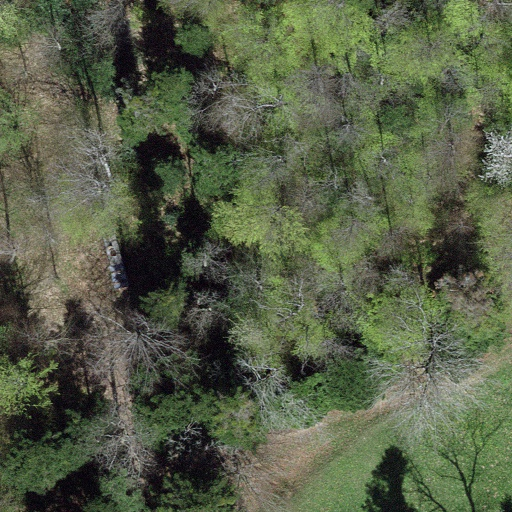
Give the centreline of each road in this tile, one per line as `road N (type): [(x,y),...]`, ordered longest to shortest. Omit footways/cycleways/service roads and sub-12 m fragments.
road 1 (track): [(224,511),(356,411),(511,349)]
road 2 (track): [(135,511),(356,411)]
